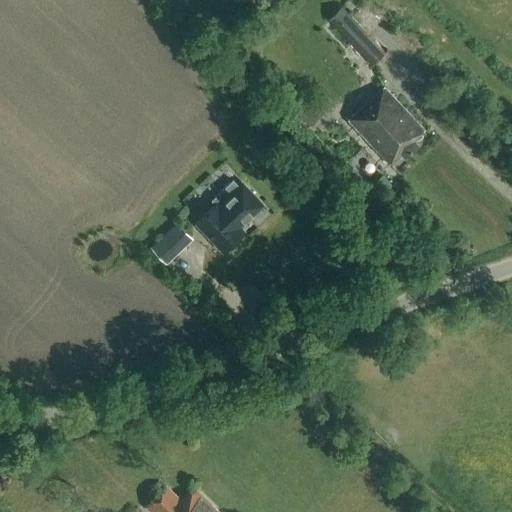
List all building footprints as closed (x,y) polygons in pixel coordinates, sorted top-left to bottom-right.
[(334,26),(371,66),(385,53),(347,14),(334,26)] [(424,131),(384,88),(348,121),(389,164),(399,155),(403,159),(417,145),(413,141),(424,131)] [(294,110),(309,127),(322,114),(307,98),(294,110)] [(220,192),(212,200),(216,205),(197,222),(223,251),(244,233),(238,227),(262,205),(243,185),(240,188),(233,181),(220,192)] [(165,262),(191,237),(177,222),(151,247),(165,262)] [(180,503),(165,488),(147,507),(152,511),(215,511),(192,489),(180,503)]
